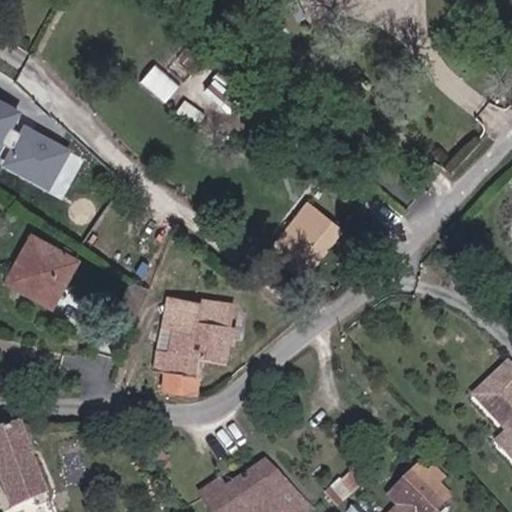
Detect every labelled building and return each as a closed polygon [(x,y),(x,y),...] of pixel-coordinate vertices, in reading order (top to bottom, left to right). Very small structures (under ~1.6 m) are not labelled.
[(214,56),(207,66),(233,87),(241,76),(214,56)] [(167,99),(182,81),(157,61),(142,79),(167,99)] [(224,99),(233,87),(207,66),(198,78),(224,99)] [(72,146),(31,121),(28,126),(16,119),(24,105),(0,90),(0,144),(6,135),(18,142),(10,156),(51,181),(72,146)] [(310,207),(311,204),(301,196),(278,226),(289,233),(310,207)] [(310,207),(289,233),(313,251),(333,224),(310,207)] [(11,279),(55,300),(78,252),(70,248),(74,241),(58,235),(56,240),(35,230),(11,279)] [(133,321),(151,282),(135,274),(116,314),(133,321)] [(224,356),(233,297),(195,291),(190,322),(173,320),(170,339),(159,337),(155,361),(166,362),(164,380),(196,384),(201,352),(224,356)] [(170,339),(173,320),(162,317),(159,337),(170,339)] [(511,363),(503,354),(498,358),(511,372),(511,363)] [(505,421),(511,427),(511,430),(502,441),(511,451),(511,372),(498,358),(470,385),(505,421)] [(45,480),(19,417),(0,423),(0,476),(6,495),(45,480)] [(494,433),(502,441),(511,430),(511,427),(505,421),(494,433)] [(303,511),(314,502),(265,455),(224,481),(218,472),(198,485),(214,511),(268,511),(281,504),(291,511),(303,511)] [(400,501),(389,511),(423,511),(446,489),(416,462),(393,483),(389,492),(400,501)] [(353,471),(343,481),(352,491),(362,480),(353,471)] [(343,481),(334,491),(343,499),(352,491),(343,481)]
